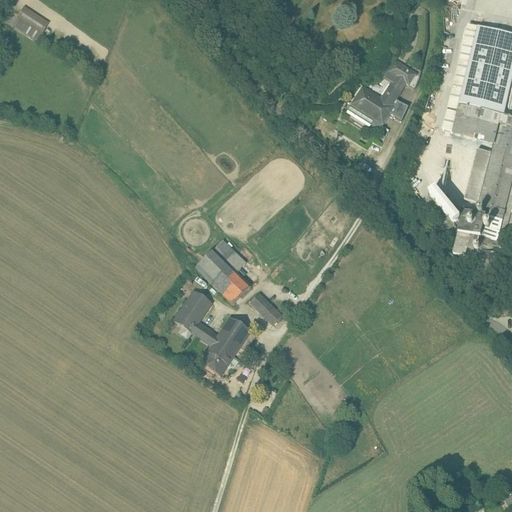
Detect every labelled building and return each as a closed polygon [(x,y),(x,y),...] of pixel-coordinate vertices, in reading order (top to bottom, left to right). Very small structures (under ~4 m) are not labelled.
[(49,24),(24,8),(12,27),(37,43),(49,24)] [(478,221),(465,218),(461,234),(455,261),(468,265),(466,274),(497,282),(501,264),(503,264),(508,240),(507,240),(511,216),(511,118),(504,117),(511,84),(511,37),(469,27),(444,135),(454,137),(458,118),(499,127),(493,157),(477,153),(466,206),(481,209),(478,221)] [(327,70),(313,56),(307,62),(322,76),(327,70)] [(391,83),(380,100),(362,89),(347,112),(348,112),(349,110),(373,125),(374,123),(382,128),(389,115),(394,118),(400,121),(400,122),(401,122),(407,108),(400,104),(395,101),(406,85),(409,86),(417,74),(394,60),(383,78),(391,83)] [(417,74),(409,86),(414,90),(416,86),(419,78),(420,76),(417,74)] [(465,218),(449,199),(445,202),(444,202),(437,195),(430,201),(458,235),(460,233),(461,234),(465,218)] [(245,264),(222,242),(213,251),(236,274),(245,264)] [(236,274),(213,251),(195,270),(203,278),(218,292),(232,306),(250,288),(236,274)] [(210,305),(193,294),(174,323),(193,336),(199,327),(197,325),(210,305)] [(281,318),(258,296),(250,304),(273,327),(281,318)] [(230,319),(217,339),(211,334),(205,343),(211,348),(199,365),(220,379),(221,379),(220,378),(227,369),(232,372),(239,362),(233,359),(250,333),(230,319)] [(212,333),(200,325),(199,327),(193,336),(205,343),(211,334),(212,333)] [(467,474),(454,482),(467,502),(480,494),(467,474)]
